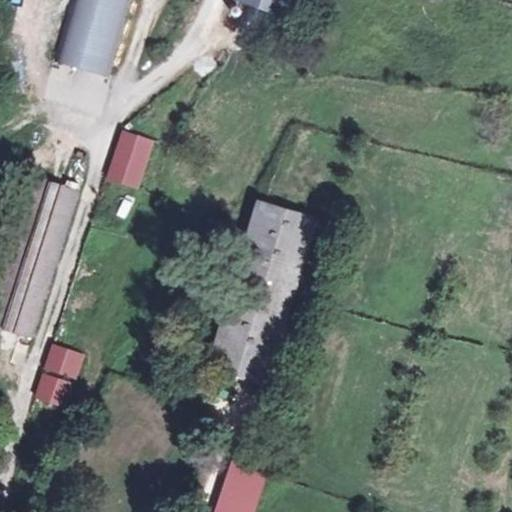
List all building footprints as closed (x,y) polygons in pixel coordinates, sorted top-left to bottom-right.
[(65,14),(67,0),(53,0),(51,12),(65,14)] [(79,0),(62,65),(110,78),(130,0),(79,0)] [(288,20),(295,0),(230,0),(288,20)] [(52,68),(49,80),(77,85),(79,73),(52,68)] [(125,131),(109,179),(132,186),(147,138),(125,131)] [(34,175),(9,254),(54,268),(79,190),(34,175)] [(250,232),(237,274),(209,367),(266,384),(316,218),(260,201),(250,232)] [(237,274),(250,232),(224,224),(211,266),(237,274)] [(86,253),(78,277),(100,284),(108,260),(86,253)] [(0,329),(31,339),(54,268),(9,254),(0,281),(0,329)] [(98,291),(76,284),(68,308),(90,315),(98,291)] [(56,346),(48,372),(70,379),(78,353),(56,346)] [(46,377),(38,402),(60,409),(68,384),(46,377)] [(254,511),(268,473),(233,462),(216,511),(254,511)]
